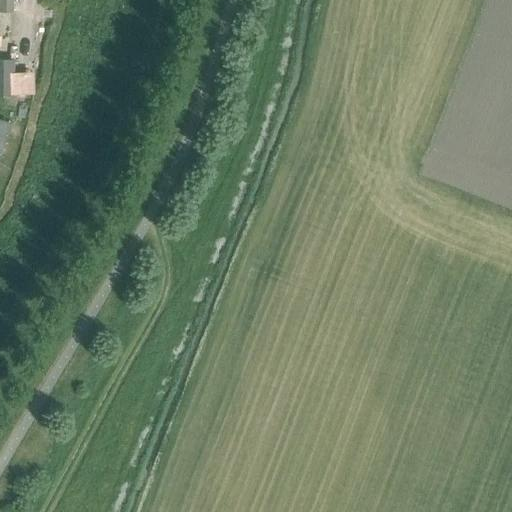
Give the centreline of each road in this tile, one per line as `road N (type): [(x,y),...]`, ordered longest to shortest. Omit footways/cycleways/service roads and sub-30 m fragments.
road 1 (track): [(0,365),(123,143),(163,0)]
road 2 (track): [(71,511),(173,279),(148,217)]
